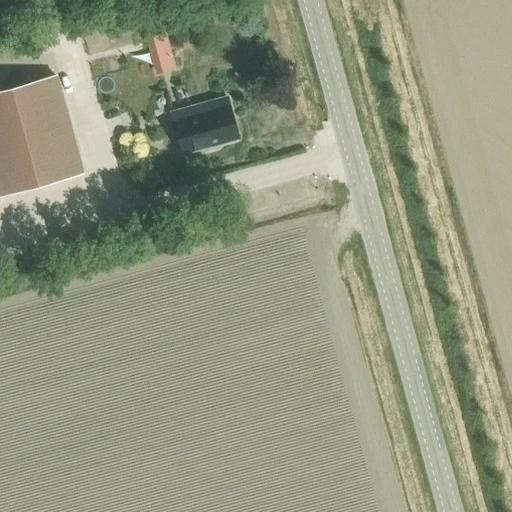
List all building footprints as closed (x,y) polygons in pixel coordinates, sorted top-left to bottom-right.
[(149,36),(152,48),(166,44),(163,32),(149,36)] [(61,49),(51,51),(56,75),(66,73),(61,49)] [(0,195),(82,173),(55,76),(0,91),(0,195)] [(182,154),(237,138),(226,97),(181,110),(183,119),(173,122),(182,154)] [(304,186),(302,171),(289,173),(291,188),(304,186)]
